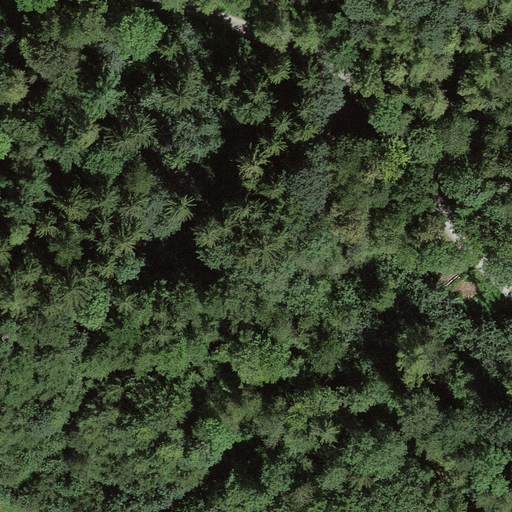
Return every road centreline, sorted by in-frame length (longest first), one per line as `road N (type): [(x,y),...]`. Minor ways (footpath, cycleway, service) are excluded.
road 1 (track): [(431,195),(325,60),(160,0)]
road 2 (track): [(486,113),(325,60),(271,0)]
road 3 (track): [(431,195),(468,127),(511,104)]
road 4 (track): [(511,290),(431,195)]
